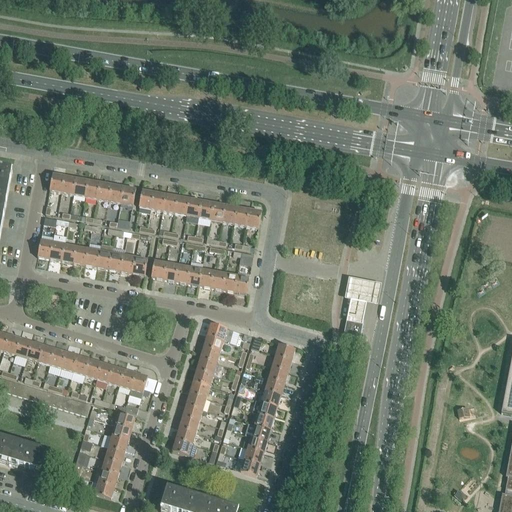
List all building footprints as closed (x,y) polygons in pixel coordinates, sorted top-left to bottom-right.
[(0,208),(5,209),(12,173),(0,170),(0,208)] [(60,195),(63,179),(53,177),(50,194),(60,195)] [(73,198),(76,181),(63,179),(60,195),(73,198)] [(84,200),(87,183),(76,181),(73,198),(84,200)] [(96,202),(99,185),(87,183),(84,200),(96,202)] [(108,204),(111,187),(99,185),(96,202),(108,204)] [(120,206),(123,190),(111,187),(108,204),(120,206)] [(132,212),(135,192),(123,190),(120,206),(128,208),(127,211),(132,212)] [(151,212),(154,195),(142,193),(139,209),(151,212)] [(163,214),(166,197),(154,195),(151,212),(163,214)] [(174,216),(177,199),(166,197),(163,214),(174,216)] [(186,218),(189,201),(177,199),(174,216),(186,218)] [(198,220),(201,203),(189,201),(186,218),(198,220)] [(210,222),(213,206),(201,203),(198,220),(210,222)] [(222,225),(225,208),(213,206),(210,222),(222,225)] [(234,227),(237,210),(225,208),(222,225),(234,227)] [(246,229),(249,212),(237,210),(234,227),(246,229)] [(258,231),(261,214),(249,212),(246,229),(258,231)] [(56,226),(57,222),(45,220),(44,227),(55,229),(56,226)] [(128,232),(130,223),(118,221),(118,225),(117,230),(128,232)] [(218,248),(219,243),(212,242),(212,239),(208,238),(206,246),(218,248)] [(49,262),(52,245),(41,243),(38,260),(49,262)] [(61,264),(64,247),(52,245),(49,262),(61,264)] [(73,266),(76,249),(64,247),(61,264),(73,266)] [(85,268),(88,251),(76,249),(73,266),(85,268)] [(97,270),(100,253),(88,251),(85,268),(97,270)] [(108,272),(111,255),(100,253),(97,270),(108,272)] [(121,274),(124,258),(111,255),(108,272),(121,274)] [(252,269),(254,257),(241,255),(241,259),(239,266),(252,269)] [(132,277),(135,260),(124,258),(121,274),(132,277)] [(144,279),(147,262),(135,260),(132,277),(144,279)] [(163,282),(166,266),(154,263),(151,280),(163,282)] [(175,284),(178,268),(166,266),(163,282),(175,284)] [(187,287),(190,270),(178,268),(175,284),(187,287)] [(199,289),(202,272),(190,270),(187,287),(199,289)] [(211,291),(214,274),(202,272),(199,289),(211,291)] [(223,293),(226,276),(214,274),(211,291),(223,293)] [(234,295),(237,279),(226,276),(223,293),(234,295)] [(377,305),(381,283),(349,277),(345,298),(351,300),(347,320),(363,323),(367,303),(377,305)] [(237,279),(234,295),(246,297),(249,281),(237,279)] [(347,320),(344,335),(360,338),(363,323),(347,320)] [(229,346),(233,333),(211,326),(207,338),(223,343),(223,344),(229,346)] [(0,352),(4,354),(9,337),(0,334),(0,352)] [(15,357),(20,341),(9,337),(4,354),(15,357)] [(220,355),(223,344),(223,343),(207,338),(204,350),(220,355)] [(258,353),(260,346),(262,341),(254,339),(251,351),(258,353)] [(27,361),(32,344),(20,341),(15,357),(27,361)] [(38,364),(43,348),(32,344),(27,361),(38,364)] [(291,363),(295,351),(278,346),(275,358),(291,363)] [(50,368),(55,352),(43,348),(38,364),(50,368)] [(248,350),(243,349),(241,353),(242,353),(240,361),(245,362),(248,350)] [(216,366),(220,355),(204,350),(200,361),(216,366)] [(62,371),(66,355),(55,352),(50,368),(62,371)] [(73,374),(78,358),(66,355),(62,371),(73,374)] [(511,357),(501,415),(511,417),(511,357)] [(85,378),(90,362),(78,358),(73,374),(85,378)] [(288,375),(291,363),(275,358),(271,370),(288,375)] [(213,378),(216,366),(200,361),(197,373),(213,378)] [(96,381),(101,365),(90,362),(85,378),(96,381)] [(108,385),(113,369),(101,365),(96,381),(108,385)] [(120,389),(124,372),(113,369),(108,385),(120,389)] [(284,386),(288,375),(271,370),(269,376),(267,375),(265,381),(269,382),(269,381),(284,386)] [(131,392),(136,376),(124,372),(120,389),(131,392)] [(209,389),(213,378),(197,373),(193,385),(209,389)] [(141,401),(148,379),(136,376),(131,392),(129,397),(141,401)] [(0,392),(6,394),(9,383),(1,380),(0,384),(0,392)] [(281,398),(284,386),(269,381),(269,382),(265,393),(281,398)] [(12,396),(15,385),(9,383),(6,394),(12,396)] [(18,398),(21,386),(15,385),(12,396),(18,398)] [(206,401),(209,389),(193,385),(190,396),(206,401)] [(23,399),(27,388),(21,386),(18,398),(23,399)] [(29,401),(33,390),(27,388),(23,399),(29,401)] [(35,403),(38,392),(33,390),(29,401),(35,403)] [(41,405),(44,393),(38,392),(35,403),(41,405)] [(47,406),(50,395),(44,393),(41,405),(47,406)] [(278,409),(281,398),(265,393),(262,405),(278,409)] [(52,408),(56,397),(50,395),(47,406),(52,408)] [(202,412),(206,401),(190,396),(186,407),(202,412)] [(58,410),(61,398),(56,397),(52,408),(58,410)] [(64,411),(67,400),(61,398),(58,410),(64,411)] [(70,413),(73,402),(67,400),(64,411),(70,413)] [(75,415),(79,404),(73,402),(70,413),(75,415)] [(256,403),(252,415),(258,416),(274,421),(278,409),(262,405),(256,403)] [(81,417),(85,405),(79,404),(75,415),(81,417)] [(90,407),(85,405),(81,417),(87,418),(90,407)] [(139,410),(138,410),(127,407),(126,410),(124,415),(136,418),(139,410)] [(199,424),(202,412),(186,407),(183,419),(199,424)] [(470,418),(468,409),(457,411),(459,420),(470,418)] [(132,432),(135,421),(119,416),(116,427),(132,432)] [(271,433),(274,421),(258,416),(255,428),(271,433)] [(196,435),(199,424),(183,419),(179,430),(196,435)] [(132,432),(116,427),(112,439),(128,444),(132,432)] [(267,444),(271,433),(255,428),(251,439),(267,444)] [(192,447),(196,435),(179,430),(176,442),(192,447)] [(246,438),(242,449),(248,451),(264,456),(267,444),(251,439),(246,438)] [(125,455),(128,444),(112,439),(109,450),(125,455)] [(0,464),(9,467),(15,446),(0,441),(0,464)] [(87,444),(83,442),(79,454),(85,456),(86,452),(91,454),(93,446),(87,444)] [(192,447),(176,442),(172,454),(194,460),(197,448),(192,447)] [(511,511),(511,444),(511,447),(505,478),(508,479),(504,496),(502,496),(498,511),(511,511)] [(51,456),(15,446),(9,467),(45,478),(51,456)] [(109,450),(105,462),(121,467),(125,455),(109,450)] [(260,467),(264,456),(248,451),(244,462),(260,467)] [(213,466),(217,454),(212,453),(209,465),(213,466)] [(84,460),(85,456),(79,454),(76,465),(80,467),(82,460),(84,460)] [(118,478),(121,467),(105,462),(103,469),(98,468),(97,472),(101,473),(118,478)] [(257,479),(260,467),(244,462),(242,470),(239,469),(238,473),(257,479)] [(80,467),(76,465),(72,477),(79,479),(83,468),(80,467)] [(114,490),(118,478),(101,473),(98,485),(114,490)] [(111,502),(114,490),(98,485),(94,497),(111,502)] [(200,511),(203,502),(167,491),(161,511),(200,511)] [(458,492),(454,497),(461,503),(465,498),(458,492)] [(234,511),(203,502),(200,511),(234,511)]
